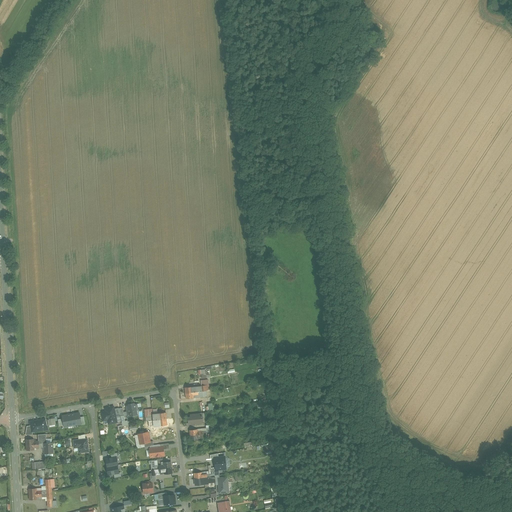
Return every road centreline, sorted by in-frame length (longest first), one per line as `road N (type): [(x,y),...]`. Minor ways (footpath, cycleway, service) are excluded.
road 1 (unknown): [(390,511),(348,393),(298,96),(297,79),(340,0)]
road 2 (residential): [(91,404),(171,393),(186,511)]
road 3 (tertiary): [(3,258),(12,418)]
